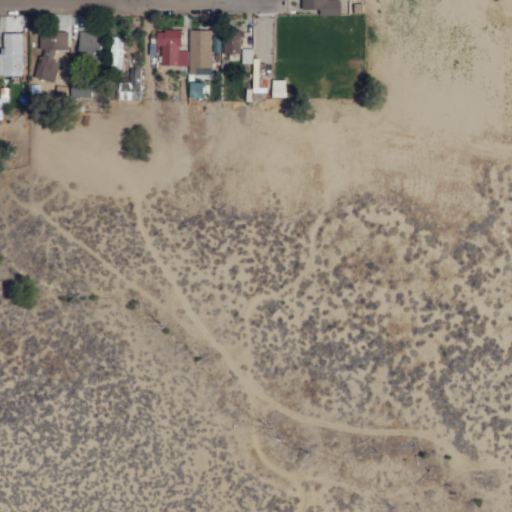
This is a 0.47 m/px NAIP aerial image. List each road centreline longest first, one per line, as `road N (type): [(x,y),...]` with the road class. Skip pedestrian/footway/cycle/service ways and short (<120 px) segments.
road 1 (track): [(296,511),(298,436),(283,407),(259,392),(248,307),(297,279),(311,257),(339,166),(332,130)]
road 2 (track): [(259,392),(188,309),(157,257),(140,186)]
